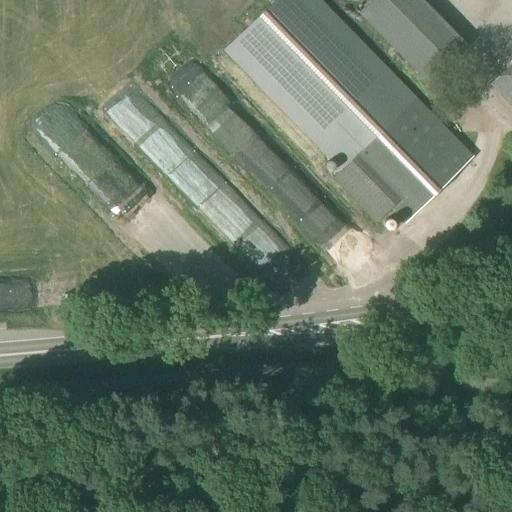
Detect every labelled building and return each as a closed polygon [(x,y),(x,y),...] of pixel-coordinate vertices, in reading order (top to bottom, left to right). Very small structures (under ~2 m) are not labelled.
[(471,156),(319,0),(275,0),(222,52),(340,173),(332,180),(375,224),(390,209),(403,222),(471,156)] [(426,85),(463,47),(416,0),(371,0),(356,15),(426,85)] [(511,60),(487,85),(511,110),(511,60)] [(214,76),(185,103),(213,135),(243,108),(214,76)] [(242,152),(264,125),(246,111),(224,139),(242,152)] [(202,196),(217,182),(177,141),(162,154),(202,196)]
